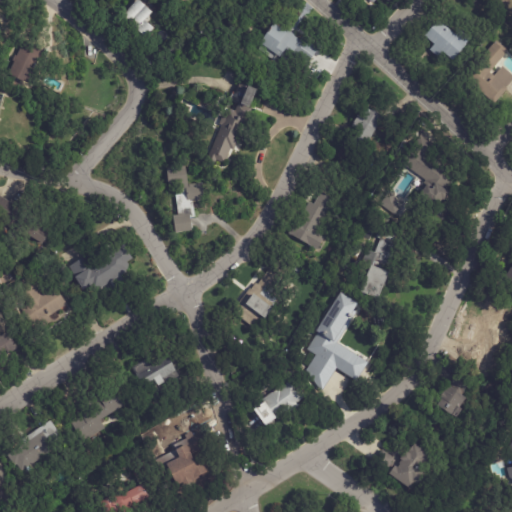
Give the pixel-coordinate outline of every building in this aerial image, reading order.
[(138,0),(141,2),(152,13),(149,16),(150,18),(151,19),(150,21),(149,22),(147,22),(154,29),(146,38),(123,16),(138,0)] [(0,14),(3,16),(0,20),(0,25),(9,30),(1,43),(0,42),(0,14)] [(438,57),(431,51),(436,45),(426,36),(440,20),(455,34),(461,29),(472,40),(467,45),(469,47),(455,62),(446,54),(441,60),(438,57)] [(289,33),(300,41),(302,39),(318,51),(308,64),(297,55),(289,65),(261,43),(275,24),(287,33),(288,32),(289,33)] [(508,52),(490,73),(495,77),(503,67),(511,74),(511,82),(507,88),(508,89),(494,105),(464,78),(497,41),(509,51),(508,52)] [(39,49),(43,51),(29,84),(7,75),(15,56),(17,57),(24,43),(39,49)] [(251,87),(258,91),(251,109),(253,110),(249,117),(254,119),(242,147),(237,145),(234,151),(231,150),(223,168),(207,161),(222,126),(220,125),(227,108),(236,112),(239,104),(242,106),(250,87),(251,87)] [(369,109),(384,117),(361,157),(346,149),(357,129),(353,127),(362,111),(366,113),(369,108),(369,109)] [(422,137),(436,146),(429,156),(457,175),(446,191),(451,194),(445,202),(443,201),(435,212),(419,200),(430,184),(401,164),(421,136),(422,137)] [(198,200),(193,201),(196,218),(190,219),(192,232),(176,234),(174,217),(179,216),(176,196),(179,195),(177,185),(170,187),(168,170),(187,167),(190,185),(200,184),(202,200),(198,200)] [(403,203),(388,192),(379,205),(394,215),(403,203)] [(328,196),(336,201),(317,234),(325,238),(318,251),(290,235),(298,219),(300,220),(310,203),(314,206),(322,193),(328,196)] [(0,197),(18,207),(21,209),(18,214),(50,232),(42,248),(0,223),(0,197)] [(401,246),(379,302),(362,295),(370,275),(360,271),(368,250),(376,254),(382,238),(401,246)] [(130,262),(124,266),(128,273),(94,294),(84,276),(112,259),(115,248),(132,251),(130,262)] [(30,275),(38,269),(49,284),(40,290),(30,275)] [(272,273),(282,281),(264,303),(274,311),(266,321),(261,317),(257,322),(238,306),(256,284),(258,286),(270,271),(272,273)] [(57,291),(67,306),(66,306),(68,309),(64,312),(62,309),(48,318),(51,323),(36,332),(22,310),(28,305),(16,286),(28,278),(41,297),(55,287),(57,291)] [(357,383),(337,370),(323,392),(302,379),(316,356),(308,351),(318,334),(317,333),(341,295),(359,306),(338,338),(340,340),(338,344),(369,364),(357,383)] [(498,345),(486,373),(465,363),(474,344),(473,343),(482,322),(490,325),(493,319),(510,326),(501,346),(498,345)] [(289,328),(296,332),(293,337),(286,334),(289,328)] [(4,358),(0,360),(0,337),(9,333),(18,351),(4,358)] [(132,369),(149,359),(151,363),(165,354),(181,380),(158,393),(154,387),(145,392),(132,369)] [(459,378),(472,387),(464,398),(468,402),(462,410),(465,412),(458,422),(438,408),(443,402),(441,400),(458,377),(459,378)] [(295,410),(287,416),(286,414),(276,420),(277,421),(266,428),(255,412),(256,411),(256,410),(258,408),(259,409),(265,405),(263,401),(293,379),(306,398),(298,404),(300,407),(295,410)] [(113,414),(100,422),(105,430),(82,444),(70,423),(92,410),(89,405),(114,390),(125,407),(113,414)] [(9,456),(25,446),(21,441),(51,422),(62,439),(50,446),(54,453),(21,473),(17,466),(15,467),(9,456)] [(206,444),(208,449),(199,453),(209,476),(172,493),(157,460),(175,452),(173,447),(187,440),(185,436),(191,434),(193,437),(201,433),(206,444)] [(395,469),(392,467),(387,473),(373,463),(376,459),(377,460),(383,451),(387,454),(393,447),(405,456),(407,453),(409,454),(415,445),(433,459),(426,469),(428,471),(425,475),(427,477),(419,488),(416,485),(412,492),(390,476),(395,469)] [(148,500),(127,511),(103,511),(100,506),(119,496),(120,498),(143,487),(149,500),(148,500)]
